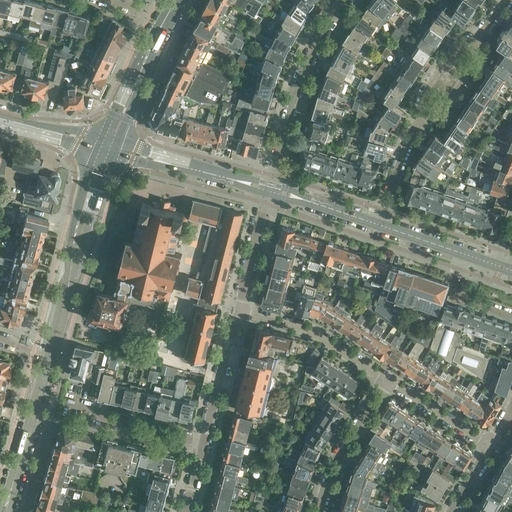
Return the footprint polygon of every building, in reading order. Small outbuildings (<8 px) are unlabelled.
[(12,0),(0,0),(0,3),(0,16),(8,19),(12,0)] [(12,0),(8,19),(19,21),(20,16),(20,15),(24,0),(12,0)] [(30,0),(24,0),(20,16),(21,16),(21,15),(31,18),(36,1),(30,0)] [(233,5),(223,0),(210,0),(207,5),(227,16),(233,5)] [(223,0),(233,5),(254,17),(262,2),(259,0),(223,0)] [(294,0),(294,2),(308,14),(309,13),(307,12),(314,3),(313,2),(310,0),(294,0)] [(369,5),(382,16),(387,20),(392,14),(394,11),(389,7),(380,0),(373,0),(374,0),(372,1),(369,5)] [(380,0),(389,7),(394,11),(397,7),(393,4),(395,0),(380,0)] [(429,0),(425,0),(420,7),(424,10),(429,3),(428,3),(430,0),(429,0)] [(459,0),(460,1),(457,6),(471,16),(475,11),(473,10),(476,6),(467,0),(459,0)] [(31,18),(29,25),(40,28),(40,27),(46,4),(36,1),(31,18)] [(288,12),(288,13),(303,24),(303,23),(302,23),(308,14),(294,2),(293,2),(294,3),(288,12)] [(442,2),(439,6),(442,8),(443,9),(451,15),(454,17),(463,24),(465,20),(467,21),(471,16),(457,6),(454,10),(446,5),(442,2)] [(46,4),(40,27),(51,30),(53,24),(57,7),(47,4),(46,4)] [(202,15),(201,16),(223,27),(224,28),(227,21),(234,25),(236,21),(227,16),(207,5),(205,9),(204,9),(201,13),(202,14),(202,15)] [(366,10),(363,14),(376,25),(381,28),(387,20),(382,16),(369,5),(366,8),(366,10)] [(436,10),(432,15),(436,18),(450,27),(453,22),(452,21),(454,17),(451,15),(443,9),(442,8),(439,6),(438,6),(436,10)] [(57,7),(53,24),(50,34),(55,35),(58,25),(64,27),(68,10),(57,7)] [(64,27),(62,32),(73,35),(74,31),(79,15),(75,13),(75,12),(69,11),(68,10),(64,27)] [(303,24),(288,13),(284,19),(275,13),(272,17),(278,21),(282,23),(297,34),(303,24)] [(356,24),(369,34),(370,34),(376,25),(363,14),(360,18),(358,19),(357,21),(357,23),(356,24)] [(74,31),(73,35),(84,38),(87,27),(89,21),(89,19),(88,18),(86,17),(79,15),(74,31)] [(107,31),(125,40),(129,33),(128,32),(130,29),(123,25),(124,25),(112,19),(100,15),(97,26),(107,31)] [(197,24),(194,30),(214,40),(221,44),(224,45),(239,53),(244,41),(235,36),(231,44),(226,41),(230,33),(222,29),(223,27),(201,16),(200,19),(200,21),(198,25),(197,24)] [(422,21),(430,26),(442,35),(444,31),(446,32),(450,27),(436,18),(432,23),(425,18),(422,21)] [(409,23),(404,20),(398,29),(403,32),(409,23)] [(427,30),(423,35),(437,45),(441,39),(439,38),(442,35),(430,26),(421,20),(419,24),(427,30)] [(282,23),(278,21),(272,32),(275,34),(291,43),(292,44),(297,34),(282,23)] [(352,28),(349,33),(362,43),(363,43),(369,34),(356,24),(353,28),(352,28)] [(402,32),(402,33),(406,36),(412,28),(407,25),(402,32)] [(396,27),(390,35),(392,37),(397,40),(402,33),(402,32),(398,29),(396,27)] [(505,31),(501,36),(511,43),(511,31),(509,29),(506,32),(505,31)] [(190,35),(188,39),(189,40),(188,42),(208,52),(214,40),(194,30),(192,35),(190,35)] [(107,31),(101,42),(119,51),(121,47),(122,47),(125,40),(107,31)] [(26,35),(16,32),(15,38),(25,41),(26,35)] [(258,33),(256,37),(263,41),(286,53),(289,48),(290,47),(291,46),(290,44),(291,43),(275,34),(272,41),(269,39),(258,33)] [(343,43),(362,56),(368,61),(371,58),(365,52),(359,48),(362,43),(349,33),(343,43)] [(423,35),(417,44),(430,52),(432,49),(434,50),(437,45),(423,35)] [(499,42),(496,46),(511,56),(511,51),(511,49),(511,43),(501,36),(497,41),(499,42)] [(391,50),(397,41),(392,37),(386,46),(391,50)] [(407,37),(404,42),(405,43),(412,48),(409,51),(425,62),(429,57),(427,56),(430,52),(417,44),(409,38),(407,37)] [(263,41),(261,45),(265,48),(268,49),(265,56),(282,64),(282,63),(283,62),(284,60),(284,59),(286,53),(263,41)] [(100,46),(96,53),(114,61),(119,51),(101,42),(99,46),(100,46)] [(185,48),(182,53),(202,63),(208,52),(188,42),(188,43),(186,43),(184,46),(185,48)] [(337,53),(352,63),(357,66),(362,56),(343,43),(337,53),(337,52),(337,53)] [(82,45),(77,56),(82,59),(87,48),(82,45)] [(384,60),(391,50),(386,47),(379,56),(384,60)] [(63,57),(65,51),(55,49),(53,58),(59,60),(60,56),(63,57)] [(93,60),(91,63),(109,72),(114,61),(96,53),(89,49),(87,53),(91,55),(90,58),(93,60)] [(65,51),(63,57),(66,58),(70,60),(73,60),(74,61),(77,56),(68,53),(65,51)] [(398,52),(396,56),(418,70),(420,67),(422,68),(425,62),(411,53),(409,51),(409,52),(408,52),(404,56),(398,52)] [(511,56),(504,51),(497,61),(511,70),(511,68),(511,56)] [(24,76),(23,82),(21,92),(25,93),(25,95),(32,96),(37,79),(29,77),(31,71),(30,71),(31,68),(32,68),(34,59),(30,58),(32,53),(26,52),(20,75),(24,76)] [(16,64),(23,65),(25,55),(19,53),(16,64)] [(179,59),(177,64),(193,71),(197,73),(221,87),(225,89),(230,77),(202,63),(182,53),(182,54),(180,54),(179,58),(179,59)] [(337,53),(331,64),(347,72),(352,63),(337,53)] [(60,56),(59,60),(54,78),(53,83),(59,84),(66,58),(63,57),(60,56)] [(86,74),(104,83),(108,76),(107,76),(109,72),(91,63),(82,59),(77,56),(74,61),(71,66),(86,74)] [(256,61),(255,65),(260,67),(278,75),(280,69),(281,69),(282,67),(281,65),(282,64),(265,56),(262,63),(256,61)] [(395,68),(400,71),(413,81),(417,75),(415,74),(418,70),(396,56),(392,60),(398,64),(395,68)] [(48,77),(54,78),(59,60),(53,58),(48,77)] [(246,61),(238,58),(236,63),(244,66),(246,61)] [(383,61),(377,70),(381,73),(388,64),(383,61)] [(496,66),(493,70),(511,83),(511,78),(508,75),(511,70),(497,61),(494,65),(496,66)] [(168,83),(167,85),(184,94),(200,102),(212,104),(214,104),(221,87),(197,73),(193,71),(177,64),(174,71),(173,70),(167,82),(168,83)] [(327,74),(343,82),(344,81),(343,81),(345,77),(350,79),(352,75),(347,72),(331,64),(326,73),(327,74)] [(227,67),(224,73),(229,76),(233,69),(227,67)] [(278,75),(260,67),(256,79),(258,79),(274,86),(275,85),(274,85),(274,84),(275,83),(276,82),(276,80),(278,75)] [(78,85),(80,86),(91,91),(92,91),(98,94),(100,90),(101,90),(104,83),(86,74),(75,69),(78,85)] [(4,70),(0,84),(0,87),(7,90),(8,88),(12,89),(15,79),(15,80),(17,73),(4,70)] [(373,75),(371,78),(375,81),(381,73),(377,70),(376,72),(373,75)] [(489,72),(486,78),(499,87),(503,83),(511,89),(511,83),(493,70),(491,74),(489,72)] [(400,71),(393,80),(405,88),(408,85),(409,86),(413,81),(400,71)] [(325,79),(323,85),(339,93),(343,94),(347,84),(327,74),(327,75),(326,75),(325,76),(325,77),(325,79)] [(375,81),(371,78),(367,84),(365,87),(369,90),(375,81)] [(484,84),(481,88),(493,96),(504,104),(507,101),(496,93),(499,87),(486,78),(482,83),(484,84)] [(37,79),(32,96),(40,99),(41,97),(45,98),(47,89),(48,89),(50,82),(37,79)] [(254,91),(254,92),(271,97),(272,97),(274,86),(258,79),(254,91)] [(390,84),(387,89),(401,99),(404,93),(403,92),(405,88),(393,80),(390,84)] [(361,81),(357,89),(358,90),(362,92),(365,87),(367,84),(361,81)] [(63,95),(64,96),(65,108),(84,107),(83,95),(83,94),(77,94),(76,87),(76,83),(68,84),(69,89),(65,89),(65,95),(63,95)] [(163,88),(160,95),(179,104),(184,94),(167,85),(165,88),(163,88)] [(318,95),(335,102),(336,102),(336,100),(337,101),(339,97),(341,98),(343,94),(339,93),(323,85),(321,90),(320,91),(319,92),(319,94),(320,94),(319,95),(318,95)] [(477,90),(473,96),(487,105),(493,96),(481,88),(479,91),(477,90)] [(374,94),(381,98),(389,104),(393,106),(395,102),(397,103),(400,99),(387,89),(384,94),(377,89),(374,94)] [(251,103),(252,103),(268,108),(271,97),(254,92),(251,103)] [(179,104),(160,95),(157,102),(157,104),(156,107),(169,113),(175,111),(176,111),(179,104)] [(318,95),(315,106),(332,112),(342,116),(343,111),(333,108),(335,102),(318,95)] [(471,102),(469,106),(481,114),(487,105),(473,96),(470,101),(471,102)] [(239,99),(237,104),(247,108),(251,109),(266,113),(268,108),(252,103),(251,103),(239,99)] [(237,104),(236,109),(246,111),(250,112),(248,120),(265,124),(266,123),(267,120),(266,119),(268,114),(266,113),(251,109),(247,108),(237,104)] [(401,111),(393,106),(389,104),(386,108),(383,113),(397,122),(401,116),(399,115),(401,111)] [(315,106),(311,117),(314,118),(329,122),(330,117),(341,120),(342,116),(332,112),(315,106)] [(465,108),(461,114),(475,123),(478,119),(481,121),(484,116),(481,114),(469,106),(466,109),(465,108)] [(152,119),(149,120),(154,129),(156,128),(157,129),(179,135),(183,117),(184,114),(176,111),(175,111),(169,113),(156,107),(151,117),(152,119)] [(357,111),(356,116),(364,120),(367,115),(360,110),(358,109),(357,111)] [(375,115),(373,119),(377,121),(390,130),(392,126),(394,127),(397,122),(383,113),(380,118),(375,115)] [(459,120),(457,123),(469,132),(475,123),(461,114),(457,119),(459,120)] [(206,123),(201,141),(206,142),(207,144),(211,145),(212,144),(213,144),(218,126),(211,125),(213,117),(208,116),(206,123)] [(491,116),(488,119),(496,124),(498,121),(491,116)] [(183,117),(179,135),(183,136),(184,138),(187,138),(189,137),(190,138),(194,120),(183,117)] [(218,126),(213,144),(214,144),(215,146),(218,147),(219,146),(225,147),(228,136),(231,126),(232,120),(227,118),(225,128),(218,126)] [(314,120),(311,119),(309,127),(307,128),(306,132),(307,134),(306,136),(311,137),(310,138),(328,143),(330,142),(333,133),(331,130),(328,129),(329,124),(314,119),(314,120)] [(194,120),(190,138),(191,138),(191,140),(195,141),(196,139),(201,141),(206,123),(194,120)] [(248,120),(245,130),(262,134),(263,133),(264,130),(263,129),(264,125),(265,124),(248,120)] [(371,130),(368,137),(385,141),(387,141),(388,134),(387,133),(389,130),(390,130),(377,121),(372,130),(371,130)] [(452,126),(449,131),(463,141),(469,132),(457,123),(454,127),(452,126)] [(231,126),(228,136),(234,137),(236,127),(231,126)] [(504,127),(500,132),(506,135),(508,132),(509,131),(504,127)] [(245,130),(242,139),(256,143),(259,144),(261,143),(261,140),(260,139),(262,134),(245,130)] [(447,138),(445,141),(444,141),(455,149),(456,150),(460,153),(463,149),(459,146),(463,141),(449,131),(445,136),(447,138)] [(369,139),(368,140),(347,133),(342,148),(364,154),(374,157),(381,159),(385,148),(384,147),(385,143),(381,142),(369,139)] [(431,137),(427,143),(447,156),(450,152),(453,154),(456,150),(455,149),(444,141),(445,141),(435,135),(433,138),(431,137)] [(228,136),(225,147),(239,151),(240,152),(243,153),(245,152),(247,153),(254,154),(254,155),(257,153),(257,152),(259,145),(259,144),(256,143),(242,139),(228,136)] [(306,139),(303,147),(303,148),(302,149),(302,151),(301,155),(303,156),(300,165),(309,168),(315,151),(318,142),(312,141),(312,140),(306,139)] [(497,139),(495,143),(511,150),(511,139),(510,144),(497,139)] [(425,149),(423,153),(426,155),(440,165),(447,156),(427,143),(424,148),(425,149)] [(511,150),(495,143),(493,147),(506,153),(504,158),(511,161),(511,150)] [(315,151),(309,168),(314,169),(314,171),(319,172),(321,172),(327,155),(326,155),(327,153),(319,151),(319,152),(315,151)] [(50,214),(51,214),(54,200),(56,200),(59,188),(57,188),(60,179),(60,178),(60,177),(59,176),(59,175),(58,174),(57,173),(55,172),(54,172),(53,172),(52,173),(51,173),(51,174),(50,174),(49,175),(49,176),(49,177),(47,176),(47,175),(46,175),(45,175),(45,176),(40,175),(40,174),(42,166),(38,165),(38,162),(28,159),(28,158),(25,157),(24,158),(15,156),(14,155),(11,168),(11,169),(12,169),(12,168),(29,172),(22,203),(51,210),(50,214)] [(338,159),(327,155),(321,172),(325,173),(326,175),(330,176),(332,176),(338,159)] [(442,169),(422,155),(416,163),(415,163),(413,166),(423,173),(424,172),(427,174),(433,178),(445,183),(449,177),(450,175),(442,169)] [(360,167),(355,183),(359,185),(360,186),(364,188),(366,187),(367,185),(371,186),(377,170),(374,169),(374,168),(365,165),(368,157),(364,156),(361,164),(360,167)] [(511,161),(504,158),(497,156),(494,165),(495,166),(511,172),(511,161)] [(467,158),(461,166),(465,168),(470,172),(471,168),(467,166),(470,161),(471,161),(467,158)] [(338,159),(332,176),(332,175),(337,177),(337,179),(342,180),(344,179),(349,163),(338,159)] [(349,163),(344,179),(348,181),(349,182),(354,184),(355,183),(360,167),(349,163)] [(493,166),(490,175),(494,177),(496,178),(509,183),(510,182),(511,182),(511,180),(511,178),(511,176),(511,172),(495,166),(493,166)] [(407,190),(404,199),(405,199),(406,201),(409,202),(411,201),(415,203),(415,202),(421,186),(422,186),(427,174),(424,172),(423,173),(415,168),(412,175),(407,190)] [(470,172),(468,177),(484,184),(489,186),(487,191),(500,195),(506,197),(511,184),(509,183),(496,178),(494,177),(490,175),(475,169),(471,168),(470,172)] [(446,189),(446,188),(447,188),(452,180),(453,178),(449,177),(445,183),(443,187),(446,189)] [(421,186),(415,202),(420,204),(421,206),(424,207),(426,206),(429,207),(430,209),(433,210),(435,209),(439,210),(444,194),(422,186),(421,186)] [(444,194),(439,210),(443,212),(443,214),(446,214),(448,214),(452,215),(452,217),(455,218),(457,217),(461,218),(468,196),(446,188),(446,189),(444,194)] [(468,196),(461,218),(465,220),(466,221),(468,222),(470,221),(474,222),(475,224),(477,225),(479,224),(483,226),(489,209),(478,205),(477,205),(481,196),(475,194),(470,192),(468,196)] [(492,210),(489,209),(483,226),(487,227),(488,229),(491,230),(494,230),(497,223),(503,207),(505,199),(499,196),(497,196),(492,210)] [(126,240),(113,296),(129,300),(154,306),(157,296),(169,299),(172,288),(173,288),(181,253),(175,252),(182,223),(183,221),(186,222),(188,216),(184,215),(184,213),(175,210),(176,207),(170,205),(171,201),(160,198),(159,202),(153,201),(152,205),(142,203),(140,212),(133,242),(126,240)] [(222,208),(193,200),(188,219),(213,225),(218,226),(221,215),(222,208)] [(226,209),(222,208),(221,215),(218,226),(213,225),(210,239),(212,240),(206,263),(204,263),(200,276),(199,276),(199,278),(190,276),(185,294),(198,298),(196,305),(216,311),(219,301),(220,302),(242,213),(226,209)] [(48,220),(19,212),(15,224),(22,226),(44,232),(45,231),(46,230),(48,222),(47,221),(48,220)] [(22,226),(21,232),(20,237),(19,238),(23,238),(41,243),(41,242),(43,241),(43,238),(42,237),(44,232),(22,226)] [(278,230),(276,237),(279,238),(278,241),(286,243),(286,244),(288,245),(288,244),(291,245),(297,246),(302,247),(308,249),(309,245),(310,245),(311,238),(312,236),(294,232),(295,230),(282,227),(281,230),(278,230)] [(4,246),(20,250),(38,255),(38,254),(39,250),(40,249),(41,246),(40,244),(41,243),(23,238),(17,237),(15,244),(5,241),(4,246)] [(310,245),(309,245),(308,249),(313,251),(313,252),(318,254),(318,253),(323,254),(320,262),(327,264),(327,262),(333,245),(332,245),(333,244),(328,242),(328,243),(326,243),(311,238),(310,245)] [(278,241),(276,252),(295,257),(297,246),(291,245),(288,244),(288,245),(286,244),(286,243),(278,241)] [(333,245),(327,262),(329,263),(328,265),(339,269),(340,266),(342,267),(348,250),(347,250),(348,249),(343,247),(343,248),(333,245)] [(13,261),(17,262),(35,267),(36,261),(38,262),(39,257),(38,256),(38,255),(20,250),(20,251),(16,249),(14,255),(13,261)] [(342,267),(340,272),(355,277),(356,275),(363,255),(362,255),(363,254),(358,252),(358,253),(349,250),(348,250),(342,267)] [(276,252),(273,263),(292,268),(295,257),(276,252)] [(315,254),(311,253),(309,261),(319,264),(315,254)] [(363,255),(356,275),(366,278),(366,280),(365,280),(363,287),(369,289),(371,285),(372,280),(373,278),(372,277),(378,260),(375,259),(376,258),(366,255),(366,256),(363,255)] [(5,258),(3,264),(7,265),(12,266),(10,272),(14,273),(31,278),(32,276),(33,275),(34,273),(33,271),(35,267),(17,262),(13,261),(5,258)] [(373,278),(372,280),(371,285),(382,288),(383,284),(390,264),(384,262),(385,261),(380,260),(380,261),(378,260),(372,277),(373,278)] [(308,266),(308,268),(317,271),(318,270),(321,271),(321,268),(320,264),(319,264),(309,261),(308,266)] [(273,263),(270,273),(289,278),(292,268),(273,263)] [(397,266),(390,263),(383,284),(385,285),(386,283),(390,285),(392,285),(392,284),(393,284),(399,267),(396,266),(397,266)] [(448,284),(399,267),(393,284),(392,284),(392,285),(390,285),(386,297),(401,302),(413,306),(414,305),(438,313),(442,302),(443,303),(444,301),(442,300),(448,284)] [(0,282),(7,284),(11,285),(28,289),(30,285),(31,283),(32,281),(31,279),(31,278),(14,273),(10,272),(8,278),(8,280),(1,278),(1,279),(0,281),(0,282)] [(270,273),(267,284),(286,289),(289,278),(270,273)] [(339,277),(336,284),(339,287),(342,289),(344,282),(339,277)] [(336,291),(339,287),(333,283),(330,287),(336,291)] [(385,285),(383,284),(382,288),(374,311),(395,327),(402,304),(401,304),(402,302),(386,297),(390,285),(386,283),(385,285)] [(0,294),(8,296),(25,301),(27,296),(28,295),(29,292),(28,291),(28,289),(11,285),(7,284),(5,292),(0,290),(0,294)] [(267,284),(265,295),(284,300),(286,289),(267,284)] [(298,308),(297,311),(302,312),(303,314),(306,315),(307,314),(309,314),(316,292),(317,288),(304,284),(302,292),(300,299),(299,303),(298,308)] [(316,292),(309,314),(309,315),(310,316),(313,317),(314,316),(319,317),(328,303),(329,301),(322,299),(324,295),(316,292)] [(88,315),(90,319),(112,325),(112,326),(122,328),(123,326),(125,324),(126,320),(125,317),(129,300),(113,296),(113,297),(98,293),(94,308),(93,308),(89,310),(88,315)] [(6,302),(5,308),(22,312),(23,311),(24,311),(25,306),(24,306),(25,301),(8,296),(0,294),(0,299),(0,300),(2,301),(6,302)] [(284,300),(265,295),(262,303),(264,306),(281,311),(282,304),(298,308),(299,303),(292,301),(284,300)] [(328,303),(319,317),(319,318),(328,324),(337,309),(340,307),(344,300),(340,298),(334,307),(328,303)] [(362,313),(366,307),(361,303),(357,309),(362,313)] [(446,303),(445,303),(439,320),(433,339),(430,349),(452,363),(460,340),(460,338),(459,338),(462,327),(468,311),(462,309),(461,307),(459,306),(457,307),(456,306),(455,306),(455,307),(446,305),(447,304),(447,303),(446,303)] [(196,305),(195,305),(192,318),(182,316),(179,327),(189,329),(181,359),(191,361),(190,365),(201,368),(203,362),(204,362),(217,311),(216,311),(196,305)] [(0,319),(3,321),(11,323),(19,325),(22,312),(5,308),(0,306),(0,319)] [(337,309),(328,324),(338,330),(347,316),(349,313),(340,307),(337,309)] [(468,311),(462,327),(482,334),(488,318),(485,317),(485,315),(482,314),(480,315),(474,313),(474,311),(470,310),(469,311),(468,311)] [(356,322),(347,336),(356,342),(365,328),(360,324),(363,321),(365,317),(361,314),(356,322)] [(347,316),(338,330),(347,336),(356,322),(347,316)] [(488,318),(482,334),(480,340),(486,342),(488,336),(504,342),(509,325),(508,324),(508,323),(505,322),(503,323),(497,320),(496,319),(493,318),(491,319),(488,318)] [(365,328),(356,342),(365,347),(374,333),(380,325),(376,323),(371,331),(365,328)] [(374,333),(365,347),(375,353),(384,339),(378,336),(383,328),(380,325),(374,333)] [(257,327),(252,349),(269,353),(274,355),(276,348),(289,352),(290,349),(291,349),(293,339),(292,339),(293,336),(257,327)] [(395,342),(384,359),(393,365),(402,351),(397,348),(399,344),(406,334),(402,331),(398,337),(395,342)] [(410,337),(417,341),(421,343),(425,346),(430,349),(433,339),(412,332),(410,337)] [(384,339),(375,353),(384,359),(395,342),(398,337),(395,335),(392,340),(390,343),(384,339)] [(460,340),(452,363),(459,367),(462,369),(481,381),(488,358),(484,356),(461,348),(462,344),(462,343),(462,340),(460,340)] [(479,344),(477,350),(484,352),(487,342),(486,342),(480,340),(479,344)] [(402,351),(393,365),(403,371),(414,353),(421,343),(417,341),(410,351),(408,355),(402,351)] [(414,353),(403,371),(412,377),(421,363),(415,360),(418,356),(425,346),(421,343),(414,353)] [(72,354),(72,357),(71,361),(74,362),(70,375),(85,379),(86,378),(91,379),(95,364),(96,364),(97,360),(96,360),(99,350),(76,344),(73,355),(72,354)] [(484,356),(485,353),(484,352),(477,350),(473,348),(462,344),(461,348),(484,356)] [(305,362),(309,363),(312,364),(321,350),(316,346),(312,352),(306,362),(305,362)] [(237,407),(237,409),(259,415),(260,413),(260,412),(261,413),(273,363),(272,363),(275,355),(274,355),(269,353),(252,349),(252,350),(251,350),(249,356),(248,356),(248,358),(236,407),(237,407)] [(109,353),(99,350),(96,360),(97,360),(96,364),(95,364),(91,379),(102,382),(104,372),(106,366),(109,353)] [(120,356),(109,353),(106,366),(118,369),(120,358),(120,356)] [(511,357),(507,356),(500,354),(496,365),(502,367),(500,373),(494,371),(489,386),(495,390),(503,394),(506,395),(511,377),(511,375),(511,357)] [(312,372),(321,378),(331,363),(321,357),(315,367),(312,372)] [(0,374),(8,377),(9,375),(8,375),(10,369),(11,367),(10,367),(11,366),(10,365),(9,364),(8,363),(1,361),(1,360),(0,359),(0,374)] [(421,363),(412,377),(421,383),(430,369),(435,362),(432,359),(427,367),(421,363)] [(430,369),(421,383),(430,389),(439,375),(434,372),(439,365),(435,362),(430,369)] [(331,363),(321,378),(330,384),(340,369),(331,363)] [(163,365),(161,373),(166,375),(170,376),(175,377),(177,369),(172,368),(163,365)] [(103,382),(98,398),(100,399),(100,400),(103,401),(104,400),(110,401),(115,383),(114,383),(116,374),(118,369),(106,366),(104,372),(102,382),(103,382)] [(312,372),(315,367),(307,366),(306,373),(311,375),(312,372)] [(340,369),(330,384),(340,390),(349,375),(340,369)] [(430,389),(440,395),(451,377),(452,376),(442,370),(439,375),(430,389)] [(0,387),(4,388),(7,377),(8,377),(0,374),(0,387)] [(349,375),(340,390),(349,396),(359,381),(349,375)] [(173,396),(168,417),(172,418),(172,417),(179,419),(184,399),(184,397),(187,384),(189,379),(177,377),(176,381),(174,390),(172,396),(173,396)] [(451,377),(440,395),(449,401),(458,387),(460,384),(461,383),(451,377)] [(115,380),(115,383),(110,401),(117,403),(117,405),(121,406),(126,386),(127,383),(115,380)] [(458,387),(449,401),(458,407),(467,393),(473,383),(470,382),(466,387),(460,384),(458,387)] [(126,386),(121,406),(126,407),(126,405),(133,407),(138,389),(139,386),(127,383),(126,386)] [(467,393),(458,407),(467,413),(476,399),(471,396),(477,386),(473,383),(467,393)] [(138,389),(133,407),(141,409),(140,410),(144,411),(149,392),(150,389),(139,386),(138,389)] [(149,392),(144,411),(149,413),(149,411),(151,412),(151,413),(155,414),(155,413),(156,413),(162,387),(155,386),(154,390),(150,389),(149,392)] [(162,387),(156,413),(164,415),(163,416),(168,417),(173,396),(172,396),(174,390),(162,387)] [(492,396),(476,419),(487,426),(502,404),(501,404),(506,395),(503,394),(495,390),(494,392),(492,396)] [(476,399),(467,413),(476,419),(492,396),(488,393),(481,403),(476,399)] [(184,399),(179,419),(180,419),(180,418),(187,420),(191,420),(196,399),(190,397),(190,398),(184,397),(184,399)] [(389,400),(380,415),(382,416),(389,421),(398,406),(395,404),(394,402),(392,401),(390,401),(389,400)] [(330,402),(324,411),(339,421),(345,411),(339,408),(334,404),(330,402)] [(343,402),(342,404),(339,408),(345,411),(351,415),(355,409),(343,402)] [(398,406),(389,421),(398,426),(407,412),(406,410),(404,409),(402,409),(398,406)] [(324,411),(318,421),(333,430),(339,421),(324,411)] [(407,412),(398,427),(407,433),(416,419),(415,419),(415,417),(412,415),(411,416),(407,413),(408,412),(407,412)] [(233,425),(233,426),(249,431),(251,421),(252,419),(236,415),(234,420),(233,421),(232,423),(233,425)] [(416,419),(407,433),(416,439),(425,425),(424,423),(422,422),(420,422),(416,419)] [(318,421),(312,430),(327,439),(333,430),(318,421)] [(269,436),(272,425),(267,423),(263,434),(269,436)] [(375,423),(370,429),(375,433),(376,432),(380,435),(384,429),(375,423)] [(425,425),(416,439),(413,443),(422,449),(425,445),(434,431),(425,425)] [(230,436),(230,438),(246,442),(249,431),(233,426),(231,431),(230,432),(229,435),(230,436)] [(384,429),(380,435),(384,437),(389,429),(385,427),(384,429)] [(59,430),(55,445),(75,450),(84,452),(96,455),(100,440),(100,438),(93,436),(80,432),(64,428),(59,430)] [(312,430),(307,439),(321,448),(321,449),(327,439),(312,430)] [(428,440),(425,445),(434,451),(443,437),(440,434),(439,433),(437,431),(435,432),(434,431),(428,440)] [(370,441),(370,442),(386,452),(389,447),(401,454),(404,451),(403,450),(398,447),(390,442),(384,437),(380,435),(376,432),(375,433),(373,436),(372,436),(371,436),(369,439),(369,441),(370,441)] [(304,445),(301,451),(301,452),(317,459),(317,457),(319,457),(320,455),(319,453),(321,449),(321,448),(318,447),(306,442),(305,441),(296,437),(294,441),(304,445)] [(441,440),(434,451),(440,455),(438,458),(439,458),(442,460),(444,457),(444,456),(453,443),(449,441),(449,439),(446,437),(445,438),(443,437),(441,440)] [(102,440),(96,461),(96,464),(100,465),(100,466),(105,467),(104,470),(115,472),(122,445),(116,443),(116,441),(109,438),(108,440),(102,438),(102,440)] [(227,448),(227,449),(243,453),(245,447),(254,450),(256,445),(246,442),(230,438),(228,442),(227,443),(226,446),(227,448)] [(392,438),(390,442),(398,447),(401,443),(392,438)] [(364,450),(382,462),(386,456),(385,455),(386,452),(370,442),(367,446),(366,445),(365,446),(364,448),(364,450)] [(406,445),(402,442),(401,443),(398,447),(403,450),(406,445)] [(453,443),(444,456),(454,462),(463,448),(459,446),(459,444),(456,442),(455,443),(454,442),(453,443)] [(128,446),(122,445),(115,472),(125,475),(126,472),(130,474),(130,473),(136,474),(137,469),(139,462),(142,449),(136,448),(137,446),(129,444),(128,446)] [(53,447),(52,450),(53,452),(52,457),(69,461),(74,462),(80,464),(91,467),(92,467),(96,455),(84,452),(75,450),(55,445),(55,446),(53,446),(53,447)] [(297,461),(312,468),(313,467),(315,466),(315,464),(315,463),(317,459),(301,452),(301,451),(291,446),(289,450),(300,455),(297,461)] [(454,462),(452,465),(452,466),(461,472),(472,454),(471,454),(471,452),(469,450),(467,451),(463,448),(454,462)] [(139,462),(146,464),(146,465),(154,467),(152,472),(155,473),(159,474),(160,469),(164,455),(158,453),(158,452),(155,451),(153,452),(152,452),(142,449),(139,462)] [(243,453),(227,449),(225,454),(224,455),(223,457),(224,459),(224,460),(240,464),(243,453)] [(361,456),(358,460),(371,468),(369,471),(373,473),(377,475),(380,470),(379,468),(383,463),(382,462),(364,450),(363,451),(362,451),(360,454),(360,455),(361,456)] [(164,455),(160,469),(159,474),(171,477),(173,472),(174,472),(176,465),(174,464),(175,458),(174,457),(173,456),(170,455),(169,456),(164,455)] [(417,460),(416,459),(413,457),(412,456),(409,461),(412,463),(414,464),(417,460)] [(422,463),(425,465),(430,458),(427,456),(422,463)] [(49,461),(47,466),(49,468),(48,468),(66,473),(71,474),(73,468),(78,469),(84,471),(84,470),(90,471),(91,467),(80,464),(74,462),(69,461),(52,457),(51,460),(49,461)] [(295,467),(293,472),(293,473),(309,478),(310,476),(311,476),(312,473),(311,472),(312,468),(297,461),(287,457),(285,462),(295,467)] [(505,462),(503,466),(511,471),(511,458),(508,457),(507,457),(506,457),(504,461),(505,462)] [(432,469),(433,469),(436,471),(442,460),(439,458),(432,469)] [(221,470),(221,471),(237,476),(237,475),(239,468),(245,469),(246,466),(240,464),(224,460),(222,465),(221,466),(220,469),(221,470)] [(355,464),(353,469),(369,474),(369,471),(371,468),(358,460),(355,464)] [(448,463),(441,474),(445,477),(445,476),(448,472),(452,466),(452,465),(448,463)] [(499,471),(497,475),(511,484),(511,483),(511,471),(503,466),(502,467),(501,466),(498,471),(499,471)] [(45,474),(44,477),(45,479),(45,480),(63,484),(68,485),(71,474),(66,473),(48,468),(47,473),(45,474)] [(350,475),(349,480),(375,488),(376,483),(367,480),(369,474),(353,469),(352,469),(352,470),(350,471),(349,474),(350,475)] [(426,479),(429,481),(443,490),(449,480),(445,478),(446,477),(445,477),(441,474),(436,471),(433,469),(426,479)] [(218,481),(218,482),(235,487),(236,480),(247,483),(248,478),(237,475),(237,476),(221,471),(219,476),(218,477),(217,480),(218,481)] [(287,474),(292,476),(290,482),(306,487),(307,486),(308,485),(309,483),(308,482),(309,478),(293,473),(293,472),(288,471),(287,474)] [(152,472),(150,472),(147,483),(168,488),(170,483),(171,483),(172,480),(171,479),(171,477),(155,473),(152,472)] [(457,478),(448,472),(445,476),(445,477),(454,482),(457,478)] [(494,481),(492,485),(506,493),(511,496),(511,494),(511,483),(511,484),(497,475),(496,477),(495,476),(493,480),(494,481)] [(413,479),(411,483),(417,487),(420,483),(413,479)] [(423,485),(421,489),(434,497),(433,498),(437,500),(443,490),(429,481),(426,479),(423,485)] [(42,490),(42,491),(45,492),(59,496),(64,497),(72,499),(80,501),(85,502),(97,505),(100,493),(87,490),(68,485),(63,484),(45,480),(42,482),(43,485),(42,490)] [(346,489),(346,490),(362,495),(364,489),(368,491),(368,490),(374,491),(375,488),(349,480),(348,484),(346,485),(345,488),(346,489)] [(215,492),(215,493),(232,498),(235,487),(218,482),(216,487),(215,488),(214,491),(215,492)] [(306,488),(306,487),(290,482),(288,489),(281,487),(279,491),(287,493),(303,498),(304,493),(306,492),(306,490),(306,488)] [(168,488),(147,483),(144,494),(149,495),(166,499),(167,494),(168,494),(169,491),(168,490),(168,488)] [(264,486),(257,484),(255,492),(261,494),(264,486)] [(511,496),(506,493),(492,485),(491,486),(490,485),(487,490),(489,490),(486,494),(501,503),(505,505),(511,496)] [(344,496),(343,501),(359,506),(373,510),(375,510),(380,511),(384,511),(385,511),(386,509),(378,506),(377,507),(374,506),(374,505),(368,503),(370,497),(362,495),(346,490),(346,491),(344,491),(343,496),(344,496)] [(38,500),(37,501),(38,502),(38,503),(39,503),(56,508),(68,511),(72,499),(64,497),(59,496),(45,492),(44,495),(41,494),(39,496),(40,497),(38,498),(39,500),(38,500)] [(212,504),(229,509),(232,498),(215,493),(213,499),(212,499),(211,502),(212,504)] [(287,493),(284,503),(300,508),(300,507),(301,506),(302,504),(301,502),(303,498),(287,493)] [(483,500),(481,504),(495,511),(501,503),(486,494),(486,495),(484,495),(482,499),(483,500)] [(149,495),(146,506),(163,510),(164,505),(165,504),(166,502),(165,500),(166,499),(149,495)] [(264,497),(256,495),(253,504),(261,506),(264,497)] [(106,507),(109,505),(110,502),(108,499),(105,498),(102,500),(101,503),(103,506),(106,507)] [(413,498),(410,508),(415,510),(421,511),(432,511),(433,511),(434,510),(435,508),(434,506),(434,505),(431,504),(431,503),(428,502),(418,499),(413,498)] [(340,510),(339,511),(342,511),(357,511),(358,510),(366,511),(374,511),(375,510),(373,510),(359,506),(343,501),(341,505),(340,505),(339,509),(340,510)] [(38,503),(34,511),(54,511),(56,508),(39,503),(38,503)] [(276,511),(299,511),(300,510),(299,509),(300,508),(284,503),(282,509),(277,508),(276,511)]
